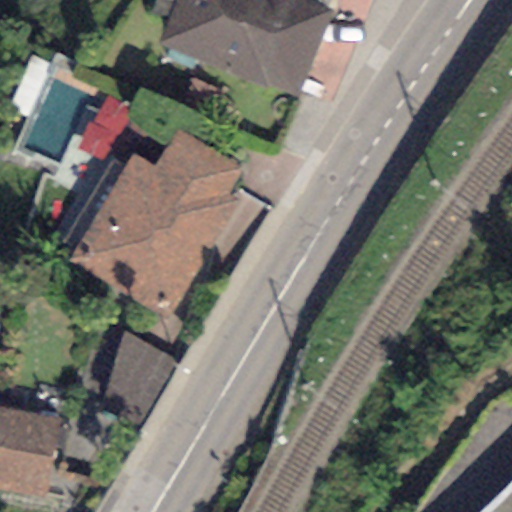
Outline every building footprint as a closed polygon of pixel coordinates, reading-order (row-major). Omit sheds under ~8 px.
[(333,10),(308,0),(176,0),(159,44),(297,100),(333,10)] [(233,169),(236,164),(177,130),(156,166),(135,153),(69,264),(167,322),(240,200),(229,194),(241,174),(233,169)] [(111,414),(153,429),(177,361),(134,346),(111,414)] [(62,418),(0,407),(0,489),(48,497),(62,418)] [(511,511),(511,482),(481,511),(511,511)]
